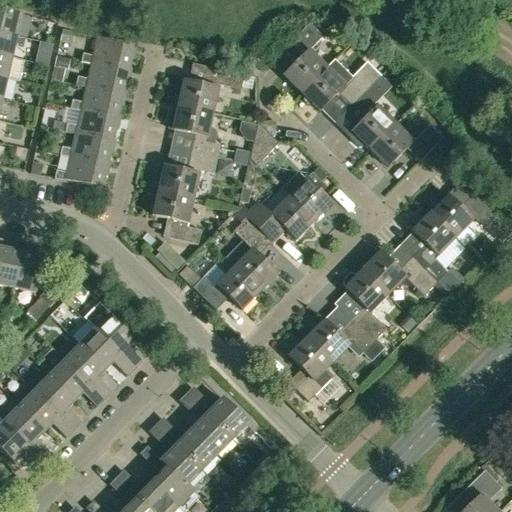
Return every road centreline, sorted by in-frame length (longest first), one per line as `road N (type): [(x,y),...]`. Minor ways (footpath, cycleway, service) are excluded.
road 1 (residential): [(31,511),(200,338)]
road 2 (tertiary): [(363,496),(511,346)]
road 3 (residential): [(223,360),(371,216)]
road 4 (residential): [(109,244),(154,47)]
road 5 (residential): [(363,496),(223,360)]
road 6 (residential): [(371,216),(265,115)]
road 7 (unclassified): [(109,244),(200,338)]
